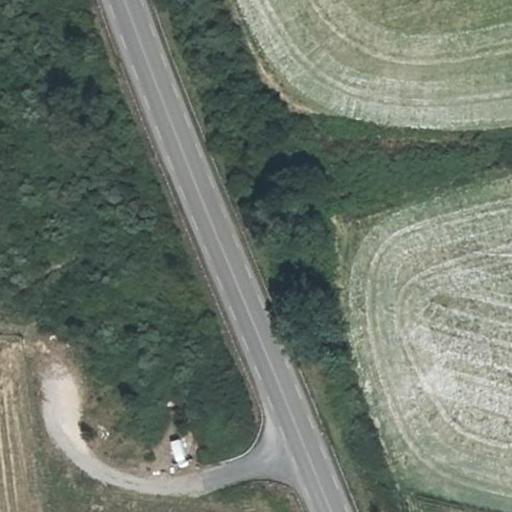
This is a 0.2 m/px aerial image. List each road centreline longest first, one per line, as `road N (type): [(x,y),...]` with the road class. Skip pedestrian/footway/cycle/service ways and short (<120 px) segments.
road 1 (secondary): [(125,0),(332,511)]
road 2 (track): [(307,450),(165,487)]
